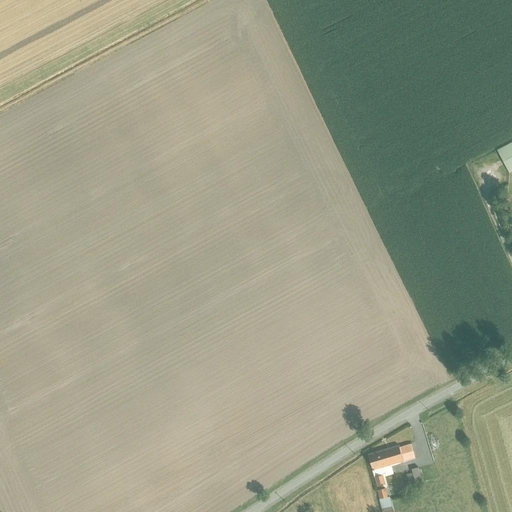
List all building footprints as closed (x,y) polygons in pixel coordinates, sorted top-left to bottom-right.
[(511,143),(501,150),(511,170),(511,143)] [(375,471),(414,464),(411,447),(372,454),(375,471)] [(410,465),(401,467),(402,475),(412,473),(410,465)] [(371,497),(380,496),(378,486),(369,488),(371,497)] [(386,511),(381,496),(372,498),(375,511),(386,511)]
